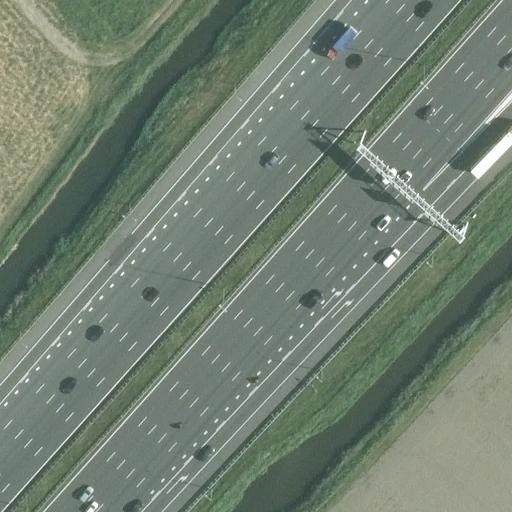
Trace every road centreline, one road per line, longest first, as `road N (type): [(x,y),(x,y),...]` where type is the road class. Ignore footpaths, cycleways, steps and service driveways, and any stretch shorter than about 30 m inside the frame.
road 1 (motorway): [(417,0),(0,462)]
road 2 (motorway): [(87,511),(395,168)]
road 3 (motorway): [(395,168),(511,38)]
road 4 (motorway): [(395,168),(511,80)]
